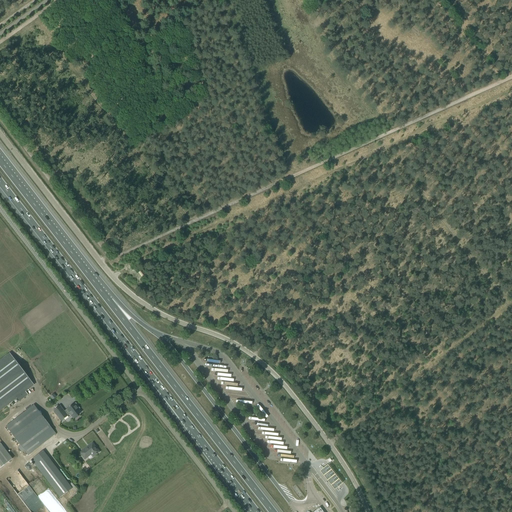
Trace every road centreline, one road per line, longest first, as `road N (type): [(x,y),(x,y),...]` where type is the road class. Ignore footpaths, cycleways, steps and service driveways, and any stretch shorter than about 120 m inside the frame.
road 1 (unclassified): [(368,511),(329,440),(260,361),(128,293),(0,134)]
road 2 (motorway): [(0,182),(256,511)]
road 3 (unclassified): [(233,511),(0,209)]
road 4 (motorway): [(272,511),(105,296)]
road 5 (track): [(386,148),(138,259)]
road 6 (track): [(511,303),(330,443)]
road 7 (track): [(386,148),(511,310)]
road 8 (motorway): [(105,296),(0,160)]
road 9 (track): [(511,90),(386,148)]
